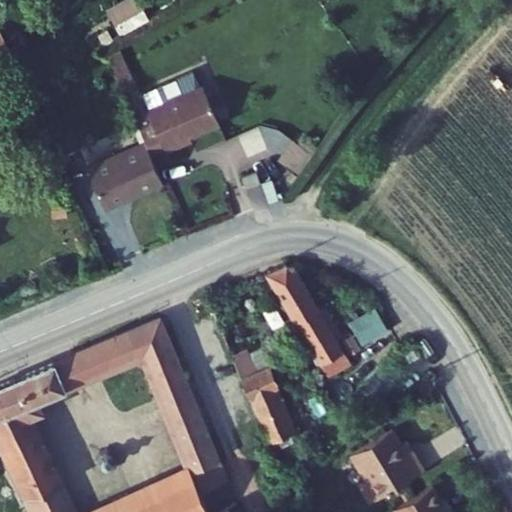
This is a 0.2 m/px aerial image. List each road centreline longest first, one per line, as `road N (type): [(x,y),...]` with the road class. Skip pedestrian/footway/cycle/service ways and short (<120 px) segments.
road 1 (secondary): [(511,460),(467,365),(406,283),(352,245),(318,235),(265,241),(0,348)]
road 2 (unknown): [(148,288),(242,503)]
